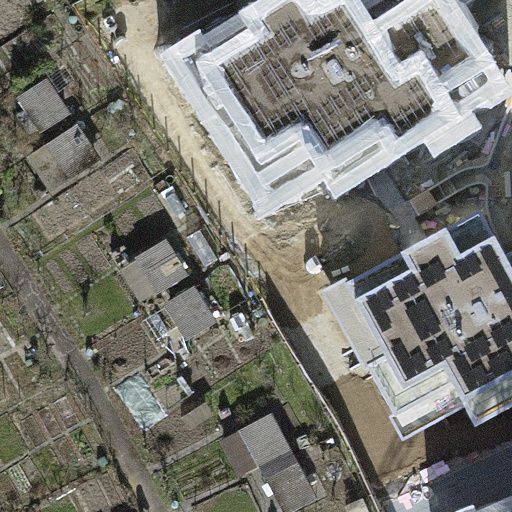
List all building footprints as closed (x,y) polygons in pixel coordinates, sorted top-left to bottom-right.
[(362,0),(293,0),(197,63),(264,166),(301,142),(337,196),(510,84),(454,0),(410,0),(377,22),(362,0)] [(75,128),(30,161),(54,193),(98,160),(75,128)] [(511,246),(499,223),(347,305),(395,395),(446,368),(477,425),(511,406),(511,246)] [(168,240),(124,272),(147,304),(192,271),(168,240)] [(278,417),(228,440),(245,476),(295,453),(278,417)] [(297,455),(265,471),(286,511),(301,511),(322,501),(297,455)] [(511,511),(511,497),(476,511),(511,511)]
